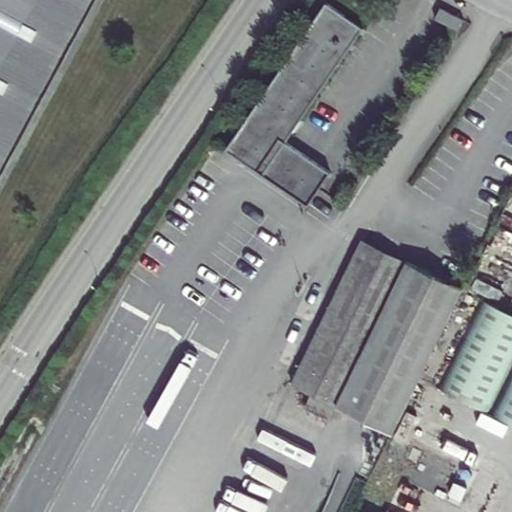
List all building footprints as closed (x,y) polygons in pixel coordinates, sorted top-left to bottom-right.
[(0,0),(0,176),(96,0),(0,0)] [(326,2),(225,150),(308,205),(330,172),(286,142),(363,28),(326,2)] [(329,420),(336,406),(393,434),(464,288),(362,239),(291,384),(310,394),(304,407),(329,420)] [(511,312),(483,299),(440,388),(488,411),(511,360),(511,312)] [(511,376),(494,413),(511,421),(511,376)]
